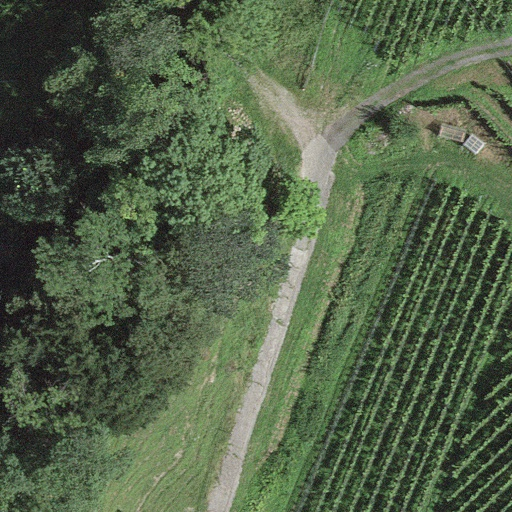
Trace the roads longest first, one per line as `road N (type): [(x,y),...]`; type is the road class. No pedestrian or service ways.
road 1 (track): [(234,511),(315,155),(333,134),(433,70),(511,46)]
road 2 (track): [(170,0),(286,107),(315,155)]
